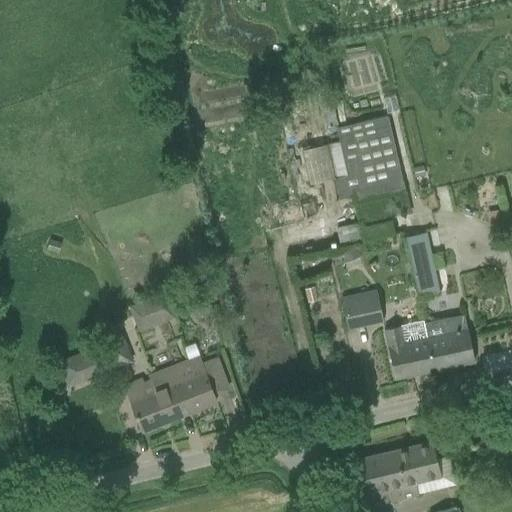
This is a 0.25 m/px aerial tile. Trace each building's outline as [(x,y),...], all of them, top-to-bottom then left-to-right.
[(405,191),(387,116),(336,128),(347,174),(348,175),(347,175),(353,203),(405,191)] [(412,213),(410,205),(402,207),(403,215),(412,213)] [(360,227),(363,241),(395,233),(391,220),(360,227)] [(62,243),(50,239),(47,249),(59,253),(62,243)] [(345,263),(360,257),(355,246),(341,252),(345,263)] [(439,294),(430,252),(410,257),(413,271),(419,298),(439,294)] [(378,288),(343,295),(351,328),(385,320),(378,288)] [(165,292),(128,306),(138,332),(175,318),(165,292)] [(187,298),(192,317),(211,312),(206,293),(187,298)] [(437,319),(424,322),(436,370),(475,361),(465,313),(437,319)] [(395,378),(436,370),(424,322),(424,319),(401,324),(401,326),(384,329),(395,378)] [(57,361),(68,387),(94,377),(83,351),(57,361)] [(161,374),(178,416),(216,401),(199,359),(161,374)] [(178,416),(161,374),(150,378),(155,392),(131,402),(142,430),(178,416)] [(57,391),(43,395),(46,408),(60,405),(57,391)] [(353,502),(355,510),(418,494),(415,482),(441,476),(433,441),(343,463),(345,470),(331,473),(339,505),(353,502)]
